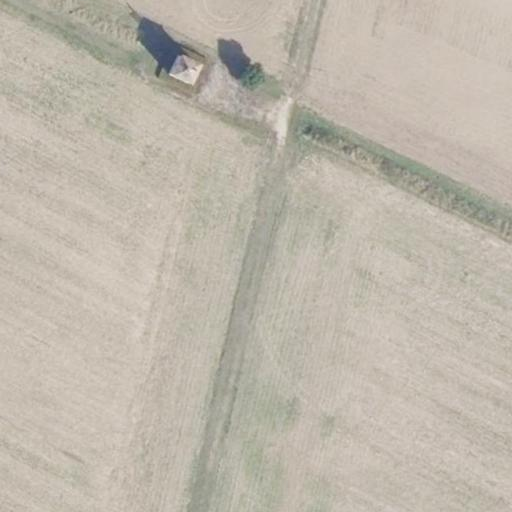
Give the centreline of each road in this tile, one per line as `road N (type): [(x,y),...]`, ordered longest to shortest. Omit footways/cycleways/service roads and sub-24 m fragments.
road 1 (track): [(199,511),(314,0)]
road 2 (track): [(0,1),(282,142)]
